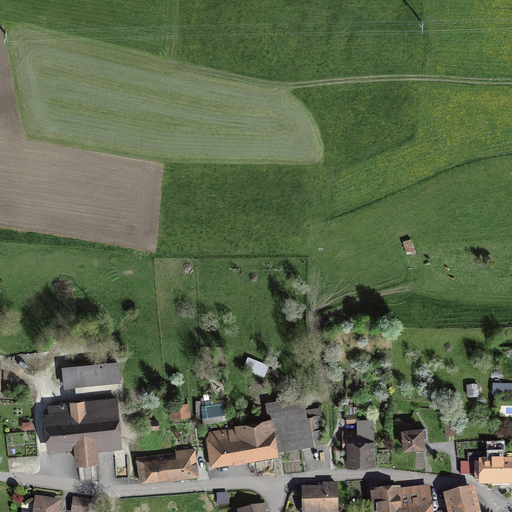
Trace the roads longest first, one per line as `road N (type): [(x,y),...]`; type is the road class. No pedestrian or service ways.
road 1 (track): [(201,69),(278,88),(511,83)]
road 2 (residential): [(0,477),(114,489),(274,479)]
road 3 (residential): [(274,479),(419,475),(480,489),(499,511)]
road 4 (track): [(330,476),(314,324)]
